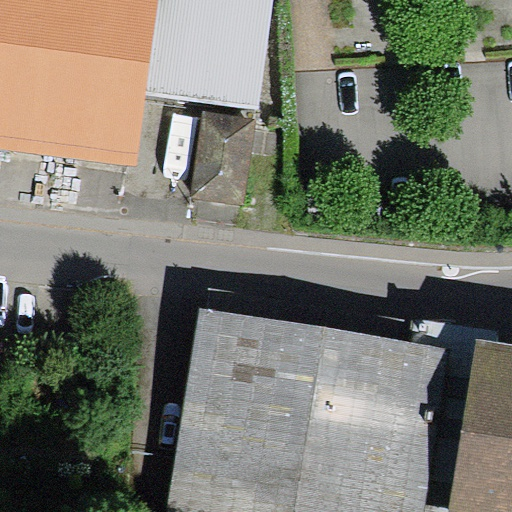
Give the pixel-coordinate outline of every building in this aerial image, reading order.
[(147,0),(0,0),(0,157),(126,173),(135,107),(147,0)] [(147,0),(135,107),(249,121),(264,0),(147,0)] [(246,135),(196,129),(185,212),(235,218),(246,135)] [(419,511),(443,369),(194,328),(163,511),(419,511)] [(511,511),(511,373),(489,370),(467,511),(511,511)]
